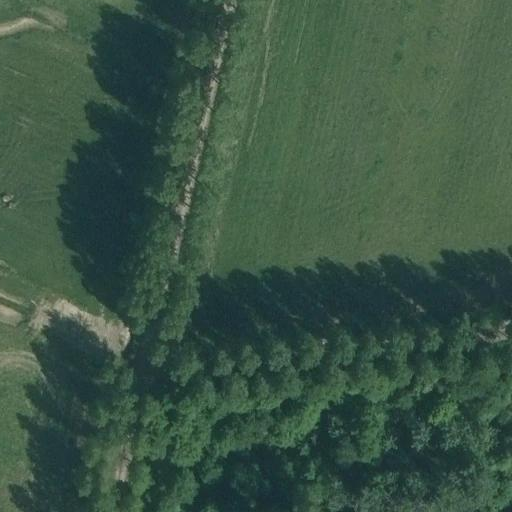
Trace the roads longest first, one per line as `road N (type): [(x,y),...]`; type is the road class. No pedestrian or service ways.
road 1 (track): [(223,0),(110,511)]
road 2 (track): [(511,334),(136,374)]
